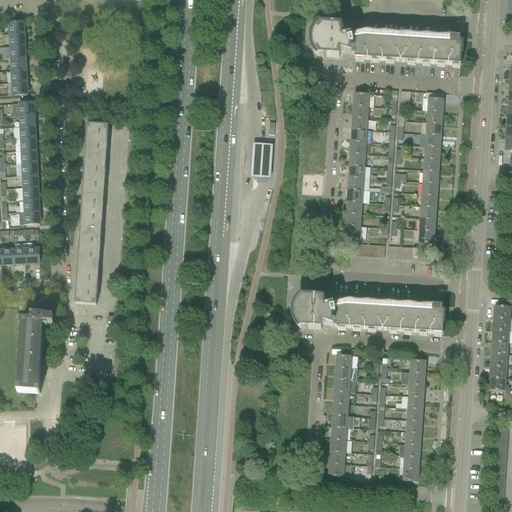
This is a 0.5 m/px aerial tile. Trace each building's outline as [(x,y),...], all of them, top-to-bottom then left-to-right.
[(9,24),(10,36),(24,35),(24,23),(9,24)] [(313,36),(312,41),(311,42),(312,47),(314,53),(318,58),(339,59),(339,58),(341,53),(355,57),(355,60),(461,67),(462,44),(459,44),(459,39),(467,40),(467,39),(450,38),(450,39),(447,38),(437,38),(427,37),(417,37),(407,36),(397,36),(387,34),(377,34),(367,33),(356,36),(355,33),(345,32),(345,33),(345,37),(342,38),(342,36),(341,29),(341,28),(321,27),(320,26),(315,30),(313,36)] [(10,36),(10,48),(25,48),(24,35),(10,36)] [(10,48),(11,60),(25,60),(25,48),(10,48)] [(11,60),(11,72),(26,72),(25,60),(11,60)] [(11,72),(12,84),(27,84),(26,72),(11,72)] [(27,84),(12,84),(13,97),(27,96),(27,84)] [(354,95),(354,108),(367,109),(368,96),(354,95)] [(429,100),(428,113),(442,113),(442,101),(429,100)] [(19,105),(20,117),(34,116),(34,104),(19,105)] [(354,108),(353,120),(366,120),(367,109),(354,108)] [(428,113),(427,125),(441,125),(442,113),(428,113)] [(20,117),(20,129),(35,128),(34,116),(20,117)] [(353,120),(352,132),(366,132),(366,120),(353,120)] [(87,125),(85,161),(106,162),(107,145),(105,145),(106,141),(107,141),(108,126),(87,125)] [(427,125),(427,137),(440,137),(441,125),(427,125)] [(114,127),(113,155),(122,156),(122,143),(123,143),(123,127),(114,127)] [(20,129),(13,129),(14,141),(21,141),(35,140),(35,128),(20,129)] [(352,132),(351,144),(365,144),(370,145),(371,133),(366,132),(352,132)] [(420,136),(419,148),(426,149),(439,149),(440,137),(427,137),(420,136)] [(21,141),(22,153),(36,152),(35,140),(21,141)] [(275,145),(255,144),(253,177),(273,179),(275,145)] [(351,144),(350,156),(364,156),(365,144),(351,144)] [(426,149),(425,161),(438,161),(439,149),(426,149)] [(22,153),(22,165),(37,165),(36,152),(22,153)] [(350,156),(350,168),(363,168),(364,156),(350,156)] [(85,161),(82,197),(104,198),(105,183),(103,183),(103,178),(105,179),(106,162),(85,161)] [(425,161),(424,172),(438,173),(438,161),(425,161)] [(22,165),(23,177),(37,177),(37,165),(22,165)] [(350,168),(349,180),(362,180),(363,168),(350,168)] [(424,172),(423,184),(437,185),(438,173),(424,172)] [(23,177),(23,189),(38,189),(37,177),(23,177)] [(349,180),(348,191),(362,192),(362,180),(349,180)] [(423,184),(423,196),(436,197),(437,185),(423,184)] [(23,189),(24,201),(38,201),(38,189),(23,189)] [(348,191),(347,203),(361,204),(362,192),(348,191)] [(423,196),(422,208),(435,209),(436,197),(423,196)] [(82,197),(80,233),(101,235),(102,216),(101,216),(101,211),(103,211),(104,198),(82,197)] [(24,201),(25,214),(39,213),(38,201),(24,201)] [(347,203),(346,215),(360,216),(361,204),(347,203)] [(422,208),(421,220),(434,221),(435,209),(422,208)] [(39,213),(25,214),(25,226),(40,225),(39,213)] [(108,215),(107,252),(110,252),(114,252),(116,215),(108,215)] [(346,215),(346,227),(359,228),(360,216),(346,215)] [(421,220),(420,232),(434,233),(434,221),(421,220)] [(359,228),(346,227),(345,240),(358,241),(359,228)] [(434,233),(420,232),(419,245),(433,246),(434,233)] [(80,233),(77,269),(99,270),(100,254),(98,254),(98,249),(100,249),(101,235),(80,233)] [(26,245),(14,245),(14,251),(15,266),(27,265),(26,250),(26,245)] [(426,250),(412,249),(412,258),(426,259),(426,250)] [(39,250),(26,250),(27,265),(39,264),(39,250)] [(14,251),(2,252),(3,266),(15,266),(14,251)] [(77,269),(75,305),(96,306),(97,292),(95,292),(96,287),(98,287),(99,270),(77,269)] [(375,331),(426,335),(443,336),(444,313),(441,313),(441,308),(449,308),(432,307),(429,307),(419,307),(409,306),(399,306),(389,304),(379,304),(369,303),(359,303),(349,302),(338,304),(337,302),(338,301),(327,301),(327,306),(324,307),(323,301),(323,300),(302,298),(297,302),(294,307),(293,313),(294,319),(296,325),(299,330),(300,330),(321,331),(321,330),(323,325),(337,329),(337,330),(338,330),(338,329),(375,331)] [(495,307),(494,320),(509,321),(511,320),(511,301),(502,301),(501,308),(495,307)] [(39,313),(39,312),(38,312),(38,313),(38,317),(18,315),(18,322),(22,322),(17,393),(37,394),(40,395),(40,394),(37,394),(41,328),(48,329),(48,326),(53,326),(54,319),(52,319),(52,314),(54,314),(54,313),(46,313),(39,313)] [(107,326),(116,326),(116,318),(108,318),(107,326)] [(494,320),(493,331),(508,332),(509,321),(494,320)] [(493,331),(492,343),(507,344),(508,332),(493,331)] [(492,343),(491,355),(506,356),(507,344),(492,343)] [(491,355),(490,367),(505,368),(506,356),(491,355)] [(337,357),(336,370),(350,370),(350,358),(337,357)] [(411,362),(410,375),(424,376),(425,363),(411,362)] [(490,367),(490,379),(504,380),(505,368),(490,367)] [(336,370),(335,382),(355,383),(356,383),(356,371),(350,370),(336,370)] [(401,375),(400,386),(410,387),(423,388),(424,376),(410,375),(401,375)] [(504,380),(490,379),(489,392),(504,393),(504,380)] [(335,382),(334,394),(348,394),(355,395),(355,383),(335,382)] [(410,387),(409,399),(422,400),(423,388),(410,387)] [(334,394),(333,405),(347,406),(348,394),(334,394)] [(402,399),(401,411),(408,411),(416,412),(421,412),(422,400),(416,399),(409,399),(402,399)] [(333,405),(333,417),(346,418),(347,406),(333,405)] [(408,411),(407,423),(421,424),(421,412),(408,411)] [(333,417),(332,429),(346,430),(352,431),(353,419),(346,418),(333,417)] [(407,423),(406,435),(420,436),(421,424),(407,423)] [(332,429),(331,441),(345,442),(346,430),(332,429)] [(406,435),(406,447),(419,447),(420,436),(406,435)] [(331,441),(330,453),(344,454),(345,442),(331,441)] [(406,447),(405,459),(418,460),(419,447),(406,447)] [(330,453),(329,465),(343,466),(344,454),(330,453)] [(405,459),(404,470),(417,471),(418,460),(405,459)] [(343,466),(329,465),(329,477),(342,478),(343,466)] [(417,471),(404,470),(403,483),(417,484),(417,471)]
